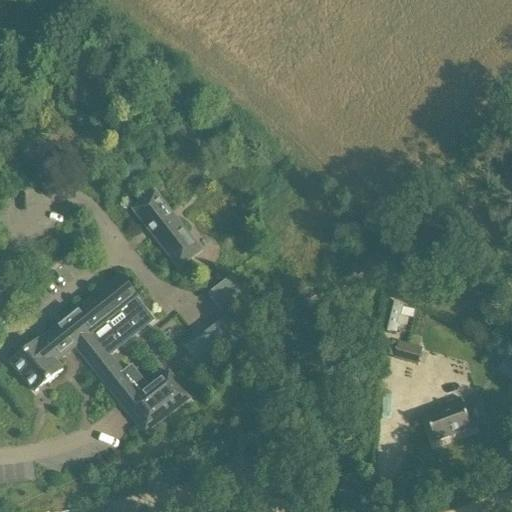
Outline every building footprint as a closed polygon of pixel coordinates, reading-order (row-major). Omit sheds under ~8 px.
[(177,269),(199,252),(153,193),(132,210),(177,269)] [(122,373),(109,357),(155,321),(137,298),(120,277),(11,363),(35,393),(63,370),(57,362),(74,348),(144,435),(192,397),(180,383),(178,385),(169,373),(150,388),(131,366),(122,373)] [(224,316),(247,298),(231,277),(208,294),(224,316)] [(242,338),(286,305),(275,291),(230,325),(222,315),(183,346),(202,370),(227,350),(236,361),(251,350),(242,338)] [(403,302),(394,300),(387,327),(387,330),(396,332),(403,302)] [(411,336),(409,344),(420,347),(422,339),(411,336)] [(409,344),(399,341),(399,343),(393,341),(389,355),(395,357),(394,358),(415,364),(420,347),(409,344)] [(435,443),(472,430),(461,398),(442,405),(443,409),(425,415),(435,443)]
